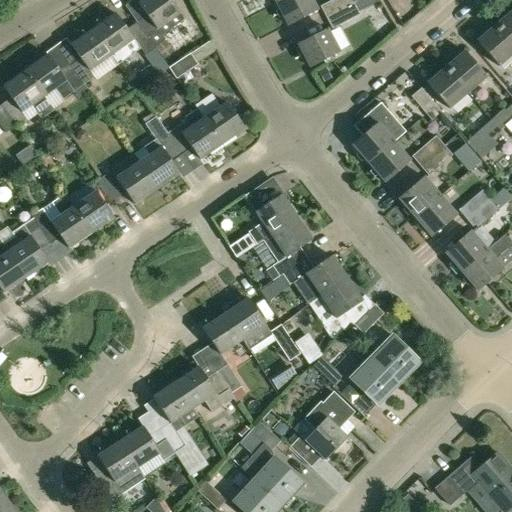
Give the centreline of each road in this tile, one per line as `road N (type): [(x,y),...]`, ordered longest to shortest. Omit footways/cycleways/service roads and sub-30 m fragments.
road 1 (residential): [(487,369),(296,135)]
road 2 (residential): [(108,265),(139,315),(142,347),(31,469)]
road 3 (residential): [(108,265),(296,135)]
road 4 (residential): [(296,135),(455,0)]
road 5 (residential): [(351,511),(487,369)]
road 6 (residential): [(296,135),(211,0)]
road 7 (residential): [(0,338),(108,265)]
